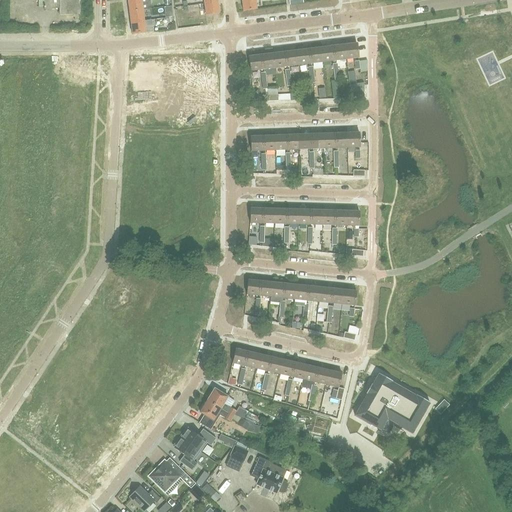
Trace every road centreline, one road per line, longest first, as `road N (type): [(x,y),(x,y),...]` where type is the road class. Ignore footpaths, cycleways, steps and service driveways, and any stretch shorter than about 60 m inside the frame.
road 1 (residential): [(88,511),(196,383),(217,327)]
road 2 (residential): [(362,358),(371,275),(231,262)]
road 3 (residential): [(374,196),(373,116),(231,122)]
road 4 (residential): [(109,258),(121,46)]
road 5 (residential): [(0,416),(109,258)]
road 6 (residential): [(362,358),(217,327)]
road 7 (residential): [(374,196),(231,194)]
road 8 (residential): [(347,19),(476,0)]
road 9 (residential): [(230,274),(109,258)]
